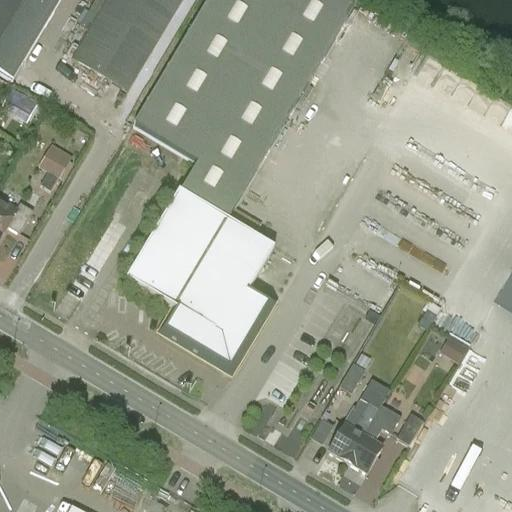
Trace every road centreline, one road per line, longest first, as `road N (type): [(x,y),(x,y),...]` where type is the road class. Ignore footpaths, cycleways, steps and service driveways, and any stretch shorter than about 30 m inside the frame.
road 1 (unclassified): [(0,308),(118,133),(28,81),(78,0)]
road 2 (tertiary): [(319,511),(0,320)]
